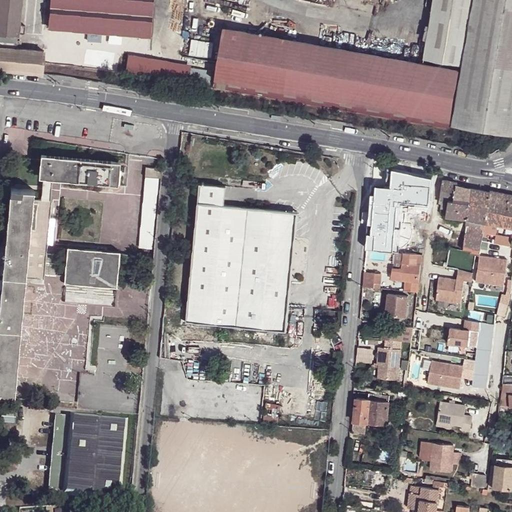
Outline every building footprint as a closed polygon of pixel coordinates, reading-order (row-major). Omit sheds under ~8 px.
[(0,0),(0,41),(16,43),(17,34),(24,34),(25,26),(18,26),(19,0),(0,0)] [(149,36),(152,0),(50,0),(49,28),(149,36)] [(463,65),(474,0),(434,0),(429,27),(427,42),(424,58),(463,65)] [(511,135),(511,0),(474,0),(463,65),(452,125),(511,135)] [(449,121),(458,69),(223,31),(214,83),(449,121)] [(16,43),(0,41),(0,48),(16,49),(16,43)] [(0,48),(0,71),(13,72),(27,73),(42,75),(43,51),(16,49),(0,48)] [(189,67),(129,57),(128,60),(127,70),(127,71),(187,81),(188,77),(189,67)] [(211,71),(189,67),(188,77),(210,80),(211,71)] [(449,121),(214,83),(213,92),(448,129),(449,121)] [(38,178),(43,179),(53,180),(118,186),(120,163),(41,155),(40,160),(38,178)] [(374,164),(373,176),(386,177),(389,168),(374,164)] [(145,169),(145,178),(161,180),(162,170),(145,169)] [(429,202),(432,177),(419,174),(416,193),(415,200),(427,202),(429,202)] [(43,179),(41,201),(51,202),(53,180),(43,179)] [(146,180),(139,249),(152,249),(158,181),(146,180)] [(457,183),(442,180),(439,199),(440,199),(442,199),(448,200),(453,202),(456,186),(457,183)] [(222,203),(224,185),(198,182),(185,321),(284,330),(288,287),(285,287),(290,236),(285,235),(285,232),(285,228),(284,223),(281,220),(276,218),(272,217),(270,216),(270,212),(225,207),(225,203),(222,203)] [(467,219),(471,188),(456,186),(453,202),(448,200),(447,208),(446,216),(467,219)] [(0,395),(14,396),(26,279),(33,200),(34,190),(11,188),(0,299),(0,395)] [(487,209),(490,192),(471,188),(467,219),(485,223),(487,209)] [(507,212),(510,195),(501,193),(490,190),(490,192),(487,209),(507,212)] [(416,193),(403,191),(401,207),(414,208),(415,200),(416,193)] [(33,200),(26,279),(44,281),(51,202),(41,201),(33,200)] [(426,210),(427,202),(415,200),(414,208),(426,210)] [(295,223),(296,211),(283,209),(271,208),(225,203),(225,207),(270,212),(270,216),(272,217),(276,218),(281,220),(284,223),(285,228),(285,232),(285,235),(290,236),(285,287),(288,287),(293,236),(295,223)] [(511,227),(511,212),(507,212),(487,209),(485,223),(497,225),(511,227)] [(483,232),(485,223),(467,219),(463,249),(470,251),(479,253),(480,248),(482,241),(483,236),(483,232)] [(495,234),(497,225),(485,223),(483,232),(487,232),(495,234)] [(406,244),(405,252),(416,253),(417,245),(406,244)] [(450,247),(449,252),(470,255),(470,253),(470,251),(463,249),(450,247)] [(120,254),(67,248),(64,284),(78,286),(109,289),(116,289),(120,254)] [(396,251),(394,267),(396,268),(403,268),(405,252),(396,251)] [(404,291),(417,292),(422,254),(416,253),(405,252),(403,268),(396,268),(396,271),(392,270),(391,278),(406,280),(404,291)] [(479,255),(474,280),(502,286),(506,260),(479,255)] [(463,269),(464,263),(448,260),(447,263),(446,266),(463,269)] [(459,269),(457,279),(439,275),(435,298),(460,303),(464,281),(472,282),(473,272),(459,269)] [(381,273),(364,271),(363,286),(373,287),(374,283),(380,284),(381,273)] [(405,317),(408,296),(388,293),(386,314),(405,317)] [(492,315),(484,314),(483,321),(492,322),(492,315)] [(479,331),(480,322),(466,319),(465,329),(450,328),(448,343),(468,346),(470,330),(479,331)] [(490,350),(494,324),(480,322),(479,331),(476,348),(490,350)] [(398,340),(399,326),(384,325),(383,339),(386,339),(398,340)] [(399,326),(398,340),(407,341),(409,327),(399,326)] [(385,347),(379,347),(377,363),(380,363),(378,378),(398,380),(401,349),(397,348),(398,340),(386,339),(385,347)] [(373,361),(373,347),(356,347),(356,361),(373,361)] [(485,388),(490,350),(476,348),(472,386),(485,388)] [(400,369),(407,370),(408,360),(400,359),(400,369)] [(463,366),(432,361),(428,382),(460,389),(463,366)] [(511,382),(503,383),(500,406),(511,406),(511,382)] [(286,398),(285,385),(274,386),(275,399),(286,398)] [(366,432),(366,422),(386,424),(389,396),(370,393),(369,399),(357,398),(354,431),(366,432)] [(462,426),(462,430),(470,431),(472,417),(465,416),(466,406),(441,402),(437,421),(452,424),(462,426)] [(54,416),(49,491),(63,492),(69,417),(54,416)] [(69,417),(63,492),(66,492),(66,493),(118,497),(123,420),(72,417),(69,417)] [(452,463),(453,460),(449,459),(450,453),(454,454),(454,452),(455,445),(423,441),(421,456),(424,459),(431,468),(452,470),(452,463)] [(461,452),(454,452),(454,454),(453,460),(452,463),(460,464),(461,452)] [(511,466),(511,459),(497,458),(496,465),(511,466)] [(511,490),(511,466),(496,465),(496,466),(493,488),(495,489),(511,490)] [(493,488),(496,466),(492,466),(491,466),(488,489),(494,490),(495,489),(493,488)] [(485,489),(486,476),(474,473),(472,486),(483,488),(485,489)] [(427,479),(413,477),(411,484),(431,487),(432,480),(427,479)] [(420,508),(419,511),(437,511),(438,510),(441,488),(431,487),(411,484),(410,492),(408,507),(420,508)]
